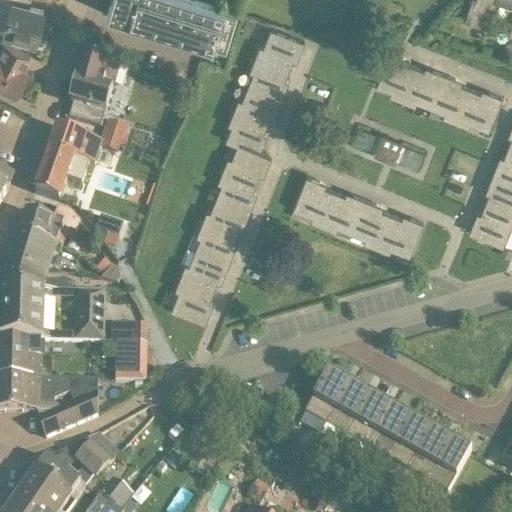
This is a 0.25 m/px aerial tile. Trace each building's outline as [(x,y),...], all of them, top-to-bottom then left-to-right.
[(35,43),(44,10),(30,7),(31,0),(0,0),(0,5),(10,8),(4,35),(35,43)] [(111,0),(107,15),(224,52),(236,13),(195,0),(111,0)] [(511,0),(493,0),(493,2),(486,0),(471,0),(465,22),(486,29),(495,3),(496,3),(511,8),(511,0)] [(255,19),(246,16),(243,27),(251,30),(255,19)] [(256,55),(289,69),(295,54),(299,56),(304,42),(271,29),(263,48),(259,46),(256,55)] [(23,68),(30,56),(5,43),(0,51),(0,87),(15,96),(28,71),(23,68)] [(399,101),(413,67),(397,61),(398,57),(389,53),(376,88),(390,94),(389,97),(399,101)] [(282,88),(289,69),(256,55),(249,72),(253,73),(248,85),(282,98),(285,89),(282,88)] [(106,115),(119,70),(84,58),(78,81),(77,81),(70,105),(73,106),(69,120),(68,120),(67,120),(65,119),(64,121),(66,121),(66,120),(101,130),(105,115),(106,115)] [(429,109),(442,75),(430,70),(429,74),(413,67),(399,101),(413,107),(414,103),(424,107),(429,109)] [(456,124),(469,90),(452,83),(454,80),(442,75),(429,109),(443,115),(442,118),(456,124)] [(276,112),(282,98),(248,85),(242,101),(238,100),(233,111),(267,124),(272,111),(276,112)] [(469,90),(456,124),(467,128),(468,124),(488,132),(502,99),(488,93),(486,97),(469,90)] [(183,98),(177,96),(174,106),(179,108),(183,98)] [(420,115),(424,107),(414,103),(413,107),(411,111),(420,115)] [(260,141),(267,124),(233,111),(228,125),(232,126),(226,140),(259,154),(264,142),(260,141)] [(102,142),(121,149),(128,130),(109,123),(102,142)] [(121,149),(102,142),(101,145),(57,130),(54,141),(55,141),(51,151),(35,196),(59,204),(67,181),(82,186),(89,166),(95,168),(101,151),(119,157),(121,149)] [(392,162),(399,144),(381,137),(374,155),(392,162)] [(271,158),(259,154),(226,140),(226,141),(237,146),(231,160),(228,158),(222,171),(256,184),(262,169),(266,170),(271,158)] [(511,149),(507,148),(500,166),(496,165),(492,175),(511,183),(511,149)] [(0,206),(8,192),(15,176),(0,167),(0,206)] [(250,199),(256,184),(222,171),(218,183),(221,185),(215,200),(248,213),(254,200),(250,199)] [(511,183),(492,175),(487,188),(490,189),(484,206),(511,217),(511,183)] [(320,226),(333,193),(318,187),(319,183),(306,178),(292,210),(311,218),(309,222),(320,226)] [(351,234),(364,201),(353,197),(351,200),(333,193),(320,226),(335,232),(336,228),(351,234)] [(244,224),(248,213),(215,200),(210,213),(206,211),(200,226),(234,239),(240,222),(244,224)] [(378,250),(392,217),(374,209),(376,206),(364,201),(351,234),(364,239),(362,243),(378,250)] [(511,229),(511,217),(484,206),(477,222),(473,220),(468,233),(501,246),(508,228),(511,229)] [(18,235),(55,249),(55,248),(62,250),(66,240),(72,241),(79,225),(71,215),(57,210),(54,220),(42,219),(41,220),(26,214),(18,235)] [(392,217),(378,250),(387,253),(389,250),(408,257),(422,224),(409,219),(407,223),(392,217)] [(112,223),(107,237),(119,241),(124,227),(112,223)] [(229,252),(234,239),(200,226),(196,237),(200,238),(193,255),(226,269),(232,254),(229,252)] [(60,250),(55,249),(18,235),(17,239),(7,269),(45,279),(53,254),(58,255),(60,250)] [(511,251),(511,249),(501,246),(498,255),(509,259),(511,251)] [(223,277),(226,269),(193,255),(189,266),(185,265),(178,281),(212,295),(219,276),(223,277)] [(103,278),(112,270),(106,263),(97,272),(103,278)] [(44,279),(45,279),(7,269),(0,292),(71,293),(71,286),(54,282),(44,282),(44,279)] [(121,282),(112,270),(103,278),(100,282),(115,286),(121,282)] [(206,309),(212,295),(178,281),(175,290),(179,291),(171,311),(205,324),(210,310),(206,309)] [(0,302),(0,343),(44,344),(51,344),(103,345),(105,294),(71,293),(0,292),(0,302)] [(135,346),(135,328),(111,327),(111,345),(115,345),(135,346)] [(135,346),(145,346),(146,328),(135,328),(135,346)] [(43,360),(44,344),(0,343),(0,381),(38,382),(39,381),(45,382),(45,377),(39,377),(39,360),(43,360)] [(145,346),(135,346),(115,345),(114,385),(144,386),(145,346)] [(350,386),(329,374),(305,416),(326,428),(350,386)] [(97,397),(97,384),(45,382),(39,381),(38,382),(0,381),(0,414),(5,415),(5,414),(37,415),(40,423),(38,424),(46,441),(68,432),(67,432),(96,419),(98,397),(97,397)] [(326,428),(346,439),(370,397),(350,386),(326,428)] [(346,439),(367,450),(390,408),(370,397),(346,439)] [(367,450),(387,461),(410,419),(390,408),(367,450)] [(387,461),(407,472),(430,430),(410,419),(387,461)] [(274,438),(259,430),(251,443),(266,452),(274,438)] [(407,472),(427,483),(450,441),(430,430),(407,472)] [(313,452),(319,441),(312,437),(306,448),(313,452)] [(44,463),(21,496),(9,511),(68,511),(93,480),(96,482),(97,480),(119,457),(100,440),(91,449),(88,443),(69,453),(54,459),(44,463)] [(471,453),(450,441),(427,483),(448,495),(471,453)] [(326,459),(333,463),(339,452),(332,448),(326,459)] [(292,461),(302,468),(309,457),(298,450),(292,461)] [(181,465),(171,456),(164,464),(174,472),(181,465)] [(352,459),(346,470),(353,474),(359,463),(352,459)] [(161,475),(166,470),(162,466),(157,472),(161,475)] [(373,485),(379,474),(372,471),(366,481),(373,485)] [(93,480),(86,490),(91,493),(99,482),(97,480),(96,482),(93,480)] [(100,497),(119,511),(132,497),(113,481),(100,497)] [(399,485),(392,482),(386,492),(393,496),(399,485)] [(261,505),(270,491),(259,484),(250,498),(261,505)] [(347,498),(358,504),(363,496),(351,489),(347,498)] [(413,507),(419,497),(413,493),(406,503),(413,507)] [(119,511),(100,497),(89,511),(119,511)] [(413,507),(421,511),(427,511),(432,504),(429,502),(419,497),(413,507)]
